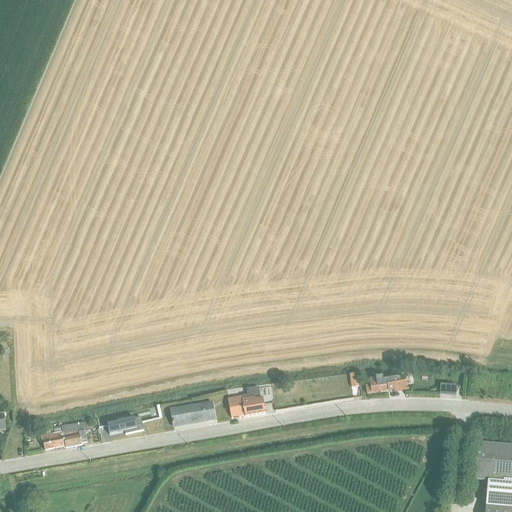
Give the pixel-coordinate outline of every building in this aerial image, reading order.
[(369,387),(366,387),(367,395),(394,390),(395,392),(408,390),(406,377),(393,379),(393,381),(387,383),(386,378),(370,380),(368,381),(369,387)] [(359,378),(350,379),(351,389),(360,388),(359,378)] [(441,382),(440,394),(456,395),(457,383),(441,382)] [(243,398),(229,400),(232,419),(265,413),(262,395),(260,395),(259,389),(247,391),(248,395),(243,396),(243,398)] [(270,411),(277,410),(275,401),(268,402),(270,411)] [(212,403),(171,410),(174,428),(215,421),(212,403)] [(129,417),(107,422),(111,436),(128,432),(126,422),(130,422),(129,417)] [(63,432),(66,446),(67,449),(83,445),(82,443),(87,442),(85,431),(88,430),(86,423),(62,429),(63,432)] [(66,446),(63,432),(42,437),(45,451),(66,446)] [(511,511),(511,447),(478,444),(474,481),(489,482),(486,511),(511,511)]
